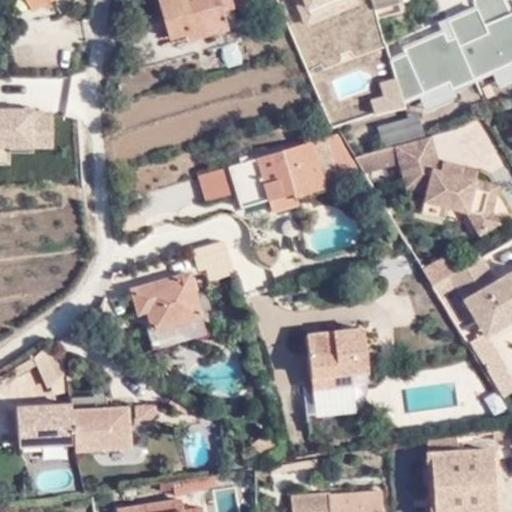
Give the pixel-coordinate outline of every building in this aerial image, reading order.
[(24,0),(30,10),(47,0),(24,0)] [(236,25),(229,0),(159,0),(169,37),(187,33),(188,38),(236,25)] [(353,0),(295,0),(305,24),(355,4),(353,0)] [(113,139),(118,157),(275,112),(268,88),(268,70),(249,70),(173,92),(169,92),(132,102),(132,128),(113,133),(113,139)] [(386,81),(396,78),(394,70),(384,73),(386,81)] [(0,144),(52,145),(52,111),(0,110),(0,144)] [(381,134),(382,139),(384,146),(423,135),(417,116),(379,127),(381,134)] [(377,148),(382,139),(381,134),(375,128),(369,125),(363,125),(357,129),(353,136),(354,142),(356,148),(361,151),(367,152),(373,151),(377,148)] [(354,157),(340,134),(327,139),(334,164),(336,173),(360,167),(354,157)] [(436,157),(430,136),(397,145),(407,184),(424,189),(423,197),(423,198),(421,208),(443,214),(444,204),(468,209),(479,231),(496,221),(489,208),(495,185),(473,179),(460,176),(462,164),(436,157)] [(336,173),(334,164),(320,168),(312,144),(230,167),(236,189),(241,205),(271,197),(293,192),(295,198),(326,189),(325,181),(338,179),(336,173)] [(475,168),(462,164),(460,176),(473,179),(475,168)] [(236,189),(230,167),(199,175),(205,198),(236,189)] [(296,205),(295,198),(293,192),(271,197),(274,211),(296,205)] [(511,270),(496,280),(482,257),(451,275),(480,326),(505,311),(509,318),(511,316),(511,270)] [(147,311),(152,330),(203,316),(191,271),(131,288),(138,313),(147,311)] [(505,311),(480,326),(484,333),(509,318),(505,311)] [(203,316),(152,330),(148,331),(150,342),(206,326),(203,316)] [(312,376),(352,372),(368,371),(364,330),(308,335),(312,376)] [(501,395),(511,388),(511,380),(485,335),(472,344),(501,395)] [(41,357),(48,378),(60,373),(52,353),(41,357)] [(353,385),(352,372),(312,376),(312,389),(353,385)] [(68,402),(15,406),(18,447),(71,443),(69,410),(68,402)] [(69,410),(71,443),(72,451),(128,447),(125,407),(69,410)] [(510,446),(511,445),(511,428),(492,430),(493,439),(509,437),(510,446)] [(457,453),(456,433),(429,438),(432,511),(478,511),(497,511),(494,452),(457,453)] [(317,464),(317,458),(271,465),(272,471),(317,464)] [(381,511),(381,489),(293,493),(293,511),(381,511)] [(202,511),(202,508),(184,510),(182,500),(117,509),(117,511),(202,511)]
